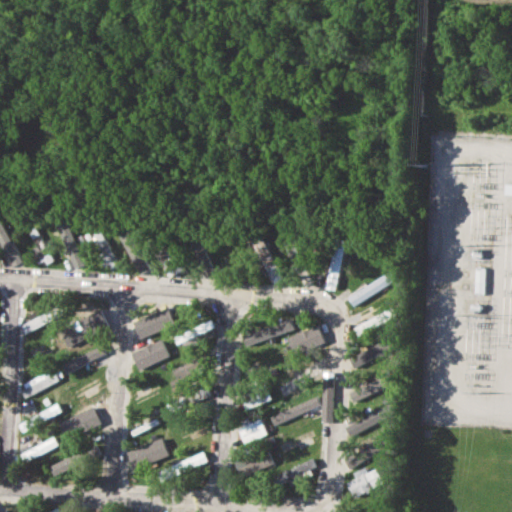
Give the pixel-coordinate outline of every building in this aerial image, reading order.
[(336,289),(346,245),(337,243),(326,287),(336,289)] [(22,324),(26,333),(64,314),(60,305),(22,324)] [(243,333),(246,344),(297,329),(294,317),(243,333)] [(176,334),(182,349),(217,334),(210,319),(176,334)] [(200,358),(171,368),(177,385),(206,374),(200,358)] [(355,401),(389,385),(384,375),(350,391),(355,401)] [(260,403),(254,391),(242,397),(247,409),(260,403)] [(20,423),(24,431),(63,411),(59,403),(20,423)] [(244,442),(267,434),(262,419),(239,426),(244,442)] [(16,455),(20,464),(60,445),(56,436),(16,455)] [(127,451),(135,469),(170,454),(162,437),(127,451)] [(266,465),(263,459),(268,456),(272,464),(275,462),(268,449),(237,463),(244,476),(266,465)] [(81,463),(77,454),(52,464),(56,473),(81,463)] [(277,472),(280,481),(317,467),(313,458),(277,472)] [(347,481),(353,496),(384,485),(377,467),(368,471),(366,466),(353,471),(355,478),(347,481)]
